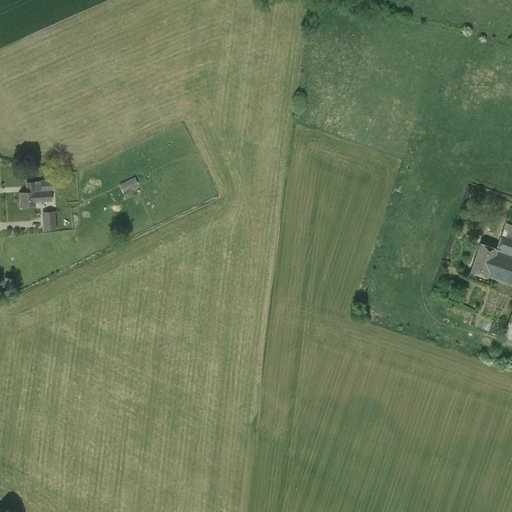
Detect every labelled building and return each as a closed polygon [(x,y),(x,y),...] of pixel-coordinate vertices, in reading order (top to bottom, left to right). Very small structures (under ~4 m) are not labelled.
[(123,193),(138,185),(134,177),(119,185),(123,193)] [(20,200),(20,207),(35,206),(35,202),(51,201),(51,189),(54,189),(54,180),(26,183),(27,192),(20,193),(21,201),(20,200)] [(56,230),(55,211),(42,212),(43,230),(56,230)] [(511,225),(505,223),(496,249),(480,243),(470,272),(486,278),(487,277),(511,285),(511,225)] [(12,279),(5,277),(2,287),(10,289),(12,279)] [(511,311),(502,337),(511,340),(511,311)]
